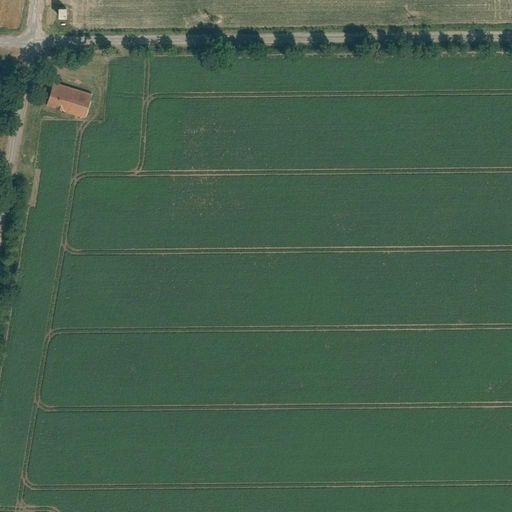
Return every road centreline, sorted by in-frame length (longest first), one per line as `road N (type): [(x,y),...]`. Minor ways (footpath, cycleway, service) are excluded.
road 1 (unclassified): [(33,43),(511,38)]
road 2 (unclassified): [(33,43),(0,231)]
